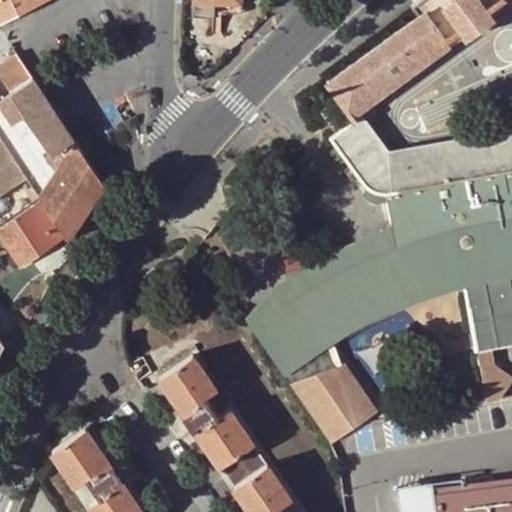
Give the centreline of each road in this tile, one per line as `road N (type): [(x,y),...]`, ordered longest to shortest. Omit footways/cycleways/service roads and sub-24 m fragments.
road 1 (tertiary): [(336,0),(280,48),(167,186)]
road 2 (tertiary): [(167,186),(71,322),(49,367)]
road 3 (unclassified): [(168,0),(167,186)]
